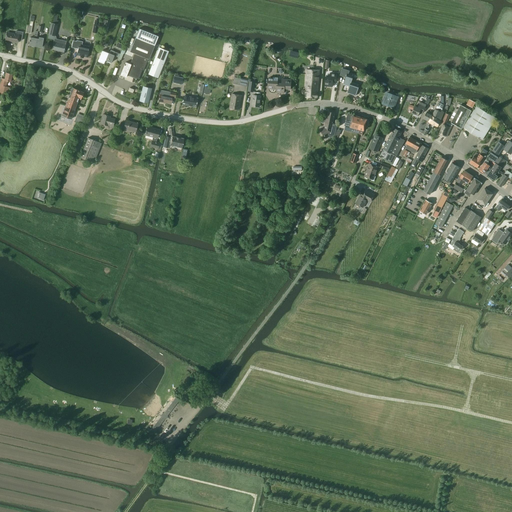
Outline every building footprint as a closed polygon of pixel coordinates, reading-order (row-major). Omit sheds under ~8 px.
[(99,27),(106,28),(108,20),(102,19),(99,27)] [(55,36),(58,24),(51,23),(48,34),(55,36)] [(143,70),(148,59),(149,59),(158,36),(139,29),(129,52),(134,53),(130,64),(125,62),(120,75),(126,78),(127,75),(138,79),(142,70),(143,70)] [(16,34),(7,32),(5,41),(9,41),(8,42),(13,43),(14,42),(17,43),(18,40),(21,41),(22,32),(16,31),(16,34)] [(30,37),(29,45),(35,46),(37,37),(38,31),(35,31),(34,38),(30,37)] [(39,37),(39,38),(37,37),(35,46),(42,47),(43,38),(39,37)] [(54,38),(51,49),(63,52),(66,41),(54,38)] [(73,41),(71,48),(78,49),(76,55),(80,56),(80,57),(83,58),(83,57),(87,58),(89,49),(89,47),(82,45),(83,42),(76,40),(76,41),(76,42),(73,41)] [(158,47),(150,67),(159,71),(161,65),(163,66),(169,51),(158,47)] [(104,64),(105,60),(108,53),(102,50),(97,61),(104,64)] [(109,53),(108,53),(105,60),(111,63),(114,55),(116,56),(118,53),(114,51),(110,50),(109,53)] [(344,77),(345,79),(343,84),(349,86),(347,93),(356,95),(359,85),(351,82),(353,76),(348,75),(349,71),(342,68),(340,75),(344,77)] [(320,70),(306,69),(304,97),(317,98),(317,93),(318,93),(320,70)] [(330,77),(325,76),(324,86),(332,87),(333,80),(336,81),(336,73),(330,72),(330,77)] [(6,87),(7,81),(10,82),(12,74),(6,73),(4,79),(1,78),(0,84),(0,94),(7,97),(10,87),(6,87)] [(173,83),(182,85),(183,78),(174,76),(173,83)] [(273,78),(268,78),(268,89),(276,89),(276,93),(284,93),(284,88),(290,89),(291,80),(282,79),(282,83),(277,82),(278,81),(278,78),(273,77),(273,78)] [(143,87),(140,100),(147,102),(151,89),(143,87)] [(68,97),(63,111),(62,115),(71,118),(78,99),(80,100),(82,96),(82,95),(83,94),(83,93),(83,92),(81,91),(81,90),(80,90),(79,90),(72,88),(68,97)] [(170,92),(169,96),(159,94),(158,102),(171,104),(172,98),(175,99),(176,93),(170,92)] [(255,107),(255,106),(259,107),(261,96),(260,96),(260,93),(255,92),(254,95),(253,95),(251,106),(252,106),(252,107),(255,107)] [(382,103),(393,108),(397,97),(386,93),(382,103)] [(241,95),(231,94),(229,108),(239,110),(241,95)] [(182,104),(196,107),(197,98),(183,96),(182,104)] [(418,107),(414,106),(411,113),(418,116),(419,112),(423,113),(426,104),(420,102),(418,107)] [(453,119),(451,123),(462,128),(469,114),(471,111),(460,105),(456,113),(453,119)] [(423,118),(428,121),(432,116),(437,119),(441,112),(441,111),(442,109),(439,107),(437,106),(435,109),(432,115),(427,112),(423,118)] [(476,106),(467,120),(463,127),(483,140),(496,118),(476,106)] [(444,112),(441,111),(437,119),(432,116),(428,121),(430,122),(432,123),(437,127),(440,121),(444,112)] [(332,124),(333,120),(334,113),(328,112),(327,116),(323,116),(322,123),(324,123),(324,122),(325,123),(324,128),(320,130),(324,137),(328,134),(330,138),(335,135),(337,126),(336,124),(332,124)] [(348,113),(344,125),(359,130),(360,126),(359,125),(361,117),(360,117),(360,115),(358,115),(356,116),(348,113)] [(81,123),(83,116),(78,114),(75,121),(81,123)] [(103,114),(100,123),(107,125),(108,124),(113,125),(114,119),(109,118),(110,116),(103,114)] [(439,133),(447,137),(451,128),(452,125),(447,123),(450,115),(446,114),(442,123),(443,124),(439,133)] [(367,119),(361,117),(359,125),(360,126),(359,130),(360,130),(359,134),(362,135),(363,131),(364,130),(365,129),(365,128),(365,126),(366,122),(367,122),(368,122),(368,120),(368,119),(367,119)] [(121,123),(119,130),(123,131),(124,129),(135,132),(137,123),(126,120),(125,124),(121,123)] [(156,142),(157,138),(159,130),(147,126),(145,135),(153,137),(152,141),(151,140),(150,147),(158,149),(160,142),(156,142)] [(182,146),(184,147),(184,143),(183,143),(184,139),(174,137),(173,128),(168,128),(170,136),(169,137),(165,136),(163,147),(168,148),(168,145),(182,148),(182,147),(182,146)] [(394,128),(390,137),(395,139),(394,140),(397,142),(396,142),(402,145),(404,140),(400,138),(400,137),(399,137),(402,132),(394,128)] [(377,152),(381,143),(382,143),(382,141),(381,141),(383,138),(375,135),(370,148),(377,152)] [(395,139),(390,137),(383,149),(389,152),(385,160),(392,164),(402,145),(396,142),(397,142),(394,140),(395,139)] [(408,149),(414,139),(409,137),(406,144),(407,144),(405,148),(408,149)] [(102,143),(96,141),(88,138),(80,157),(94,162),(101,144),(102,143)] [(421,143),(414,139),(408,149),(415,153),(421,143)] [(505,145),(501,150),(508,154),(510,151),(511,152),(511,143),(509,147),(505,145)] [(422,145),(417,153),(424,156),(428,148),(422,145)] [(470,158),(468,161),(469,162),(477,168),(481,162),(484,157),(488,151),(483,148),(479,155),(476,153),(471,159),(470,158)] [(491,152),(487,157),(488,158),(490,159),(495,162),(498,157),(491,152)] [(421,161),(424,156),(417,153),(412,163),(415,165),(416,165),(419,160),(421,161)] [(441,157),(432,174),(423,191),(430,194),(448,161),(441,157)] [(479,169),(478,170),(484,173),(489,165),(488,165),(487,164),(490,160),(490,159),(488,158),(487,157),(484,161),(484,162),(479,169)] [(490,171),(487,175),(491,178),(492,179),(493,179),(494,179),(494,180),(497,176),(499,173),(500,171),(499,171),(499,170),(501,167),(499,165),(503,159),(500,157),(495,163),(494,165),(490,171)] [(451,163),(446,172),(454,176),(459,167),(451,163)] [(374,182),(376,177),(374,176),(377,167),(369,164),(365,176),(370,179),(370,180),(374,182)] [(420,175),(423,168),(420,166),(416,174),(415,176),(418,177),(419,175),(420,175)] [(387,175),(391,178),(396,169),(391,167),(387,175)] [(464,171),(462,174),(461,174),(456,181),(462,184),(464,180),(468,183),(473,176),(464,171)] [(454,176),(446,172),(441,180),(449,185),(454,176)] [(504,174),(497,183),(497,184),(501,187),(508,177),(504,174)] [(474,195),(482,183),(474,178),(466,189),(466,190),(464,193),(469,196),(471,192),(474,195)] [(464,189),(455,184),(453,188),(462,193),(464,189)] [(485,188),(477,199),(485,205),(493,194),(485,188)] [(355,203),(363,208),(367,201),(370,202),(374,194),(366,190),(363,195),(360,193),(355,203)] [(444,191),(434,210),(439,213),(449,194),(444,191)] [(500,210),(502,207),(506,211),(510,205),(501,199),(498,205),(496,207),(500,210)] [(419,210),(426,214),(432,204),(425,200),(419,210)] [(442,228),(453,206),(447,202),(435,224),(442,228)] [(456,221),(461,225),(470,211),(465,207),(456,221)] [(470,211),(461,225),(472,231),(481,217),(471,210),(470,211)] [(489,219),(493,212),(490,210),(485,217),(489,219)] [(485,217),(478,229),(487,235),(495,224),(485,217)] [(458,253),(459,251),(463,246),(457,242),(459,238),(460,239),(464,232),(459,229),(455,235),(452,240),(453,240),(450,244),(454,247),(453,250),(458,253)] [(491,240),(495,242),(497,243),(499,240),(506,244),(511,234),(511,231),(510,231),(509,232),(506,229),(504,233),(499,229),(491,240)] [(438,236),(439,235),(437,230),(432,232),(434,236),(429,238),(431,243),(440,239),(438,236)] [(485,239),(483,238),(482,237),(476,233),(472,239),(482,245),(485,239)] [(155,431),(159,425),(162,422),(164,418),(165,419),(166,418),(167,417),(167,416),(179,400),(175,397),(165,411),(163,413),(162,413),(160,415),(161,416),(159,418),(152,428),(155,431)]
